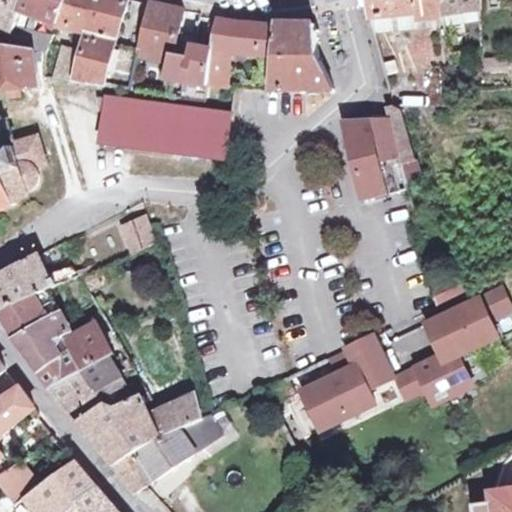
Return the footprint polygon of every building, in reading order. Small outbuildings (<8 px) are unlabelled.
[(0,0),(0,45),(10,47),(15,31),(20,11),(23,0),(0,0)] [(68,0),(23,0),(20,11),(59,25),(68,0)] [(92,33),(101,0),(72,0),(63,26),(88,32),(92,33)] [(129,0),(101,0),(92,33),(88,32),(84,50),(75,81),(132,90),(141,54),(142,51),(115,45),(129,0)] [(369,0),(371,18),(418,14),(418,18),(436,17),(437,25),(447,25),(446,17),(443,0),(369,0)] [(443,0),(446,17),(481,11),(480,0),(443,0)] [(154,3),(142,51),(141,54),(175,62),(176,56),(187,11),(154,3)] [(481,23),(481,11),(446,17),(447,25),(447,28),(481,23)] [(418,14),(371,18),(375,31),(437,25),(436,17),(418,18),(418,14)] [(218,20),(215,51),(210,85),(232,88),(228,54),(259,58),(263,26),(218,20)] [(317,25),(278,25),(271,91),(336,90),(323,63),(318,46),(317,25)] [(53,40),(15,31),(10,47),(35,51),(48,53),(53,40)] [(0,92),(39,87),(35,51),(10,47),(0,45),(0,92)] [(75,81),(84,50),(64,45),(55,78),(75,81)] [(175,62),(170,81),(179,82),(188,83),(187,98),(208,102),(210,85),(215,51),(196,46),(192,61),(176,56),(175,62)] [(179,82),(170,81),(169,96),(177,97),(179,82)] [(102,142),(226,160),(232,116),(108,98),(102,142)] [(416,162),(405,118),(403,112),(393,107),(390,108),(392,117),(403,165),(416,162)] [(392,117),(373,121),(343,123),(362,201),(409,190),(403,165),(392,117)] [(0,211),(16,206),(15,203),(36,191),(41,185),(42,181),(42,176),(41,172),(39,167),(48,164),(40,136),(16,144),(10,121),(0,124),(0,211)] [(156,245),(148,217),(123,228),(134,254),(156,245)] [(0,276),(0,315),(49,290),(79,277),(74,268),(49,277),(40,256),(0,276)] [(461,285),(431,299),(438,314),(420,322),(436,357),(394,376),(397,381),(406,402),(427,392),(434,406),(477,387),(463,356),(500,339),(493,323),(511,314),(511,299),(504,281),(467,298),(461,285)] [(0,316),(15,337),(60,312),(49,290),(0,315),(0,316)] [(71,334),(60,312),(15,337),(40,373),(65,358),(55,341),(62,338),(71,334)] [(96,326),(65,342),(83,372),(110,358),(114,356),(96,326)] [(337,371),(297,390),(318,435),(378,406),(372,393),(397,381),(394,376),(373,333),(342,348),(345,354),(332,360),(337,371)] [(52,389),(83,372),(65,342),(62,338),(55,341),(65,358),(40,373),(52,389)] [(66,407),(122,379),(110,358),(83,372),(52,389),(66,407)] [(79,425),(133,398),(122,379),(66,407),(79,425)] [(288,379),(271,387),(279,403),(297,395),(288,379)] [(21,391),(0,404),(0,426),(5,434),(36,411),(21,391)] [(142,394),(133,398),(79,425),(117,468),(163,439),(152,417),(142,394)] [(185,429),(205,419),(198,395),(175,405),(185,429)] [(175,405),(152,417),(163,439),(185,429),(175,405)] [(211,417),(205,419),(185,429),(163,439),(117,468),(138,495),(223,437),(211,417)] [(0,480),(0,484),(17,507),(41,490),(23,463),(0,480)] [(115,511),(77,465),(41,490),(17,507),(19,511),(115,511)] [(511,511),(511,485),(483,490),(485,503),(470,505),(470,511),(511,511)] [(307,511),(328,511),(322,502),(307,511)]
